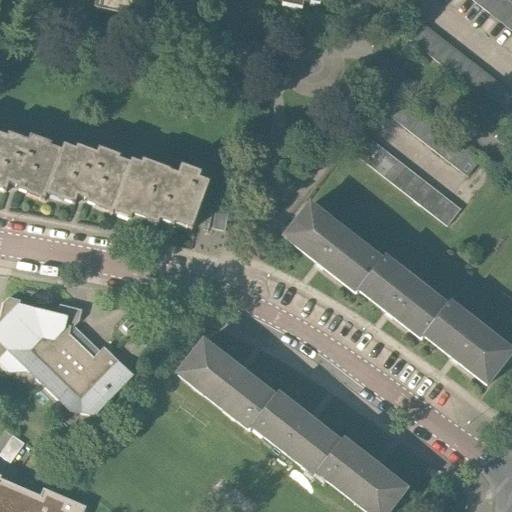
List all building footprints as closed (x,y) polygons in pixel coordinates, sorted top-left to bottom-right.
[(99,0),(97,12),(146,21),(150,0),(99,0)] [(511,5),(505,0),(469,0),(511,33),(511,5)] [(511,94),(422,25),(409,42),(511,121),(511,120),(511,94)] [(365,99),(468,178),(481,161),(378,82),(365,99)] [(0,136),(0,192),(6,195),(9,185),(14,187),(18,189),(17,192),(29,196),(29,198),(44,204),(46,199),(63,153),(51,148),(52,145),(30,138),(29,143),(9,136),(8,139),(0,136)] [(354,157),(448,229),(461,211),(367,139),(354,157)] [(65,147),(63,153),(46,199),(63,205),(64,203),(74,207),(78,198),(82,199),(87,201),(86,205),(99,209),(98,211),(114,216),(115,214),(132,166),(120,161),(121,158),(100,151),(98,155),(78,148),(77,152),(65,147)] [(134,162),(132,166),(115,214),(132,221),(134,217),(152,223),(159,226),(161,223),(176,228),(177,225),(193,231),(210,184),(200,180),(202,174),(184,167),(181,177),(172,173),(172,172),(145,162),(143,166),(134,162)] [(307,211),(281,247),(353,302),(355,298),(380,266),(307,211)] [(229,214),(216,212),(213,230),(226,232),(229,214)] [(380,266),(355,298),(419,347),(422,343),(449,310),(385,260),(380,266)] [(94,360),(70,337),(71,329),(79,324),(82,312),(61,307),(59,317),(18,308),(19,303),(10,301),(4,305),(0,325),(0,366),(8,375),(29,374),(69,415),(96,417),(133,378),(104,350),(94,360)] [(511,351),(454,304),(449,310),(422,343),(487,396),(511,364),(511,351)] [(206,343),(178,378),(251,435),(254,431),(278,400),(206,343)] [(278,400),(254,431),(317,481),(319,477),(344,446),(281,396),(278,400)] [(344,446),(319,477),(363,511),(396,511),(411,494),(347,442),(344,446)] [(0,511),(83,511),(85,509),(44,492),(41,499),(0,481),(0,511)]
